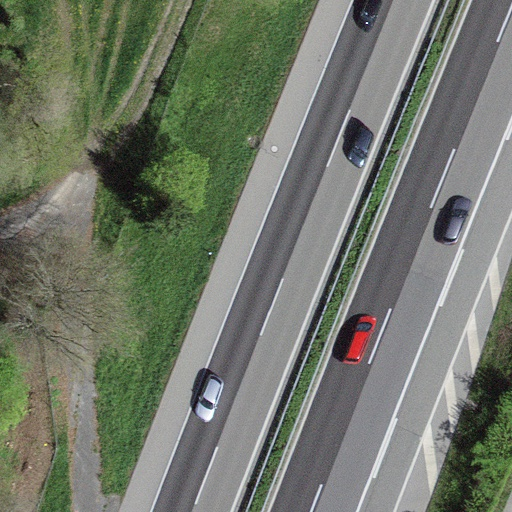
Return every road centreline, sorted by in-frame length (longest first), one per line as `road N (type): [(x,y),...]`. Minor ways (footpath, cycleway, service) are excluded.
road 1 (motorway): [(394,0),(192,511)]
road 2 (motorway): [(310,511),(511,7)]
road 3 (track): [(61,201),(133,107),(180,0)]
